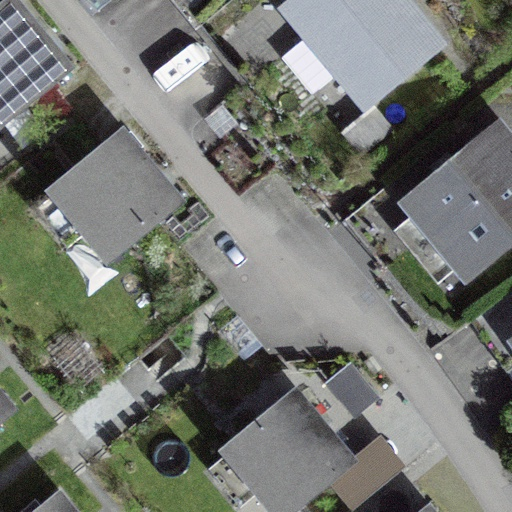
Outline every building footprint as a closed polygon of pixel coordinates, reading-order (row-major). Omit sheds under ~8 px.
[(429,60),(380,0),(311,0),(285,22),(306,47),(279,68),(308,103),(334,82),(361,115),(429,60)] [(0,124),(61,75),(8,9),(0,16),(0,124)] [(377,117),(345,144),(364,167),(396,140),(377,117)] [(172,208),(118,144),(52,199),(107,263),(172,208)] [(462,285),(511,243),(511,171),(490,145),(405,217),(462,285)] [(270,511),(288,511),(345,466),(291,400),(224,456),(270,511)] [(71,511),(60,497),(41,511),(71,511)]
